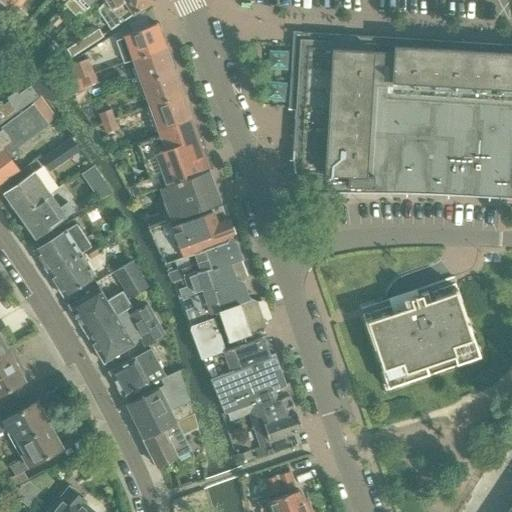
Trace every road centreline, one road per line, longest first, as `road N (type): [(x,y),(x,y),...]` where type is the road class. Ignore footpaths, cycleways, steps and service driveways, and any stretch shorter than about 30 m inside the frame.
road 1 (residential): [(0,232),(80,358),(154,511)]
road 2 (residential): [(278,260),(188,0)]
road 3 (residential): [(368,511),(278,260)]
road 4 (residential): [(278,260),(322,239),(511,239)]
